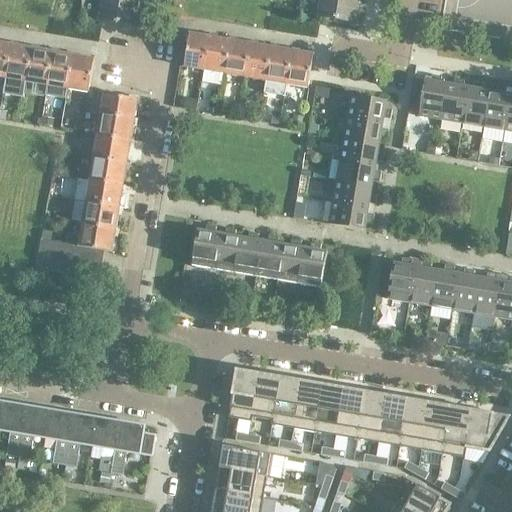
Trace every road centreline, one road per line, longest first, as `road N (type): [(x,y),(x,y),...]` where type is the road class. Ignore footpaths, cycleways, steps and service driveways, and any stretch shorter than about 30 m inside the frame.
road 1 (residential): [(511,389),(209,339)]
road 2 (residential): [(127,324),(169,81),(115,56)]
